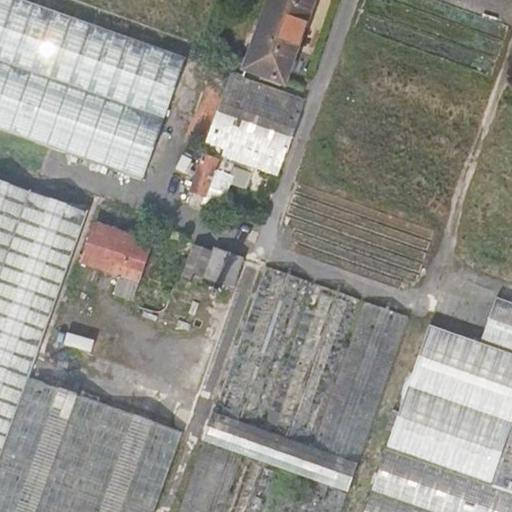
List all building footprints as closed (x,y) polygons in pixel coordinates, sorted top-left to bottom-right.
[(187,59),(19,0),(0,0),(0,128),(143,180),(187,59)] [(266,0),(241,73),(286,89),(316,0),(266,0)] [(279,175),(305,98),(231,73),(205,151),(279,175)] [(203,156),(190,191),(209,198),(212,189),(228,195),(235,177),(219,170),(221,163),(203,156)] [(0,179),(0,511),(156,511),(185,434),(32,378),(92,213),(0,179)] [(101,214),(96,227),(119,236),(124,222),(101,214)] [(119,236),(96,227),(82,265),(123,280),(118,292),(132,297),(156,232),(140,226),(139,231),(130,228),(126,238),(119,236)] [(243,260),(192,244),(183,277),(233,292),(243,260)] [(177,511),(339,511),(410,320),(266,268),(177,511)] [(362,511),(511,511),(511,303),(497,298),(481,342),(427,323),(362,511)]
